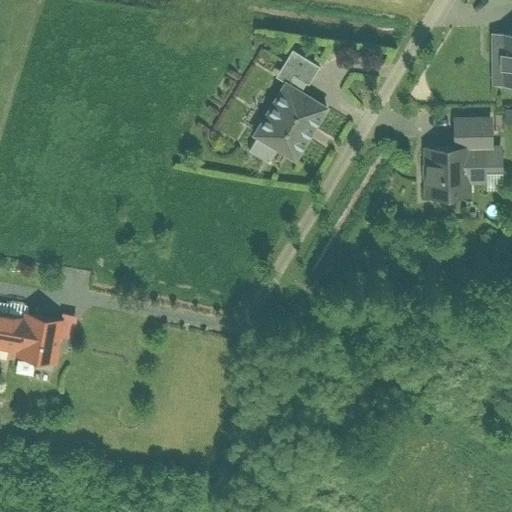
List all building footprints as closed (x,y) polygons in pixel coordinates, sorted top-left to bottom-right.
[(511,85),(511,34),(495,34),(494,86),(511,85)] [(290,50),(277,74),(309,91),(322,67),(290,50)] [(283,84),(254,136),(299,161),(328,109),(283,84)] [(461,139),(427,139),(428,197),(474,196),(473,153),(493,152),(493,118),(460,119),(461,139)] [(61,369),(70,310),(0,299),(0,356),(3,339),(27,342),(24,364),(61,369)]
